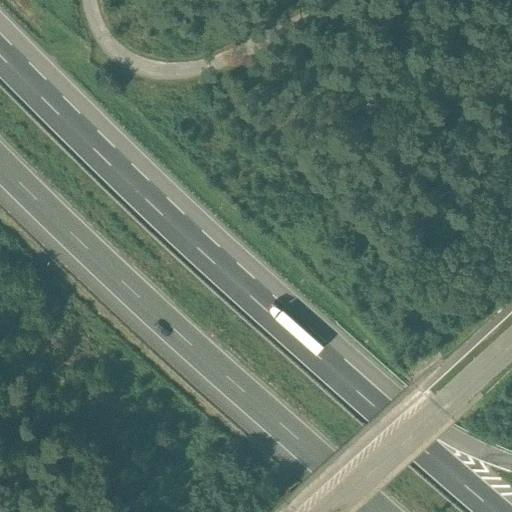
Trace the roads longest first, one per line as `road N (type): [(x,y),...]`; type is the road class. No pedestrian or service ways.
road 1 (motorway): [(0,187),(161,348),(355,511)]
road 2 (motorway): [(257,301),(0,55)]
road 3 (motorway): [(497,511),(257,301)]
road 4 (motorway): [(510,462),(452,436),(257,301)]
road 5 (secondary): [(321,511),(511,337)]
